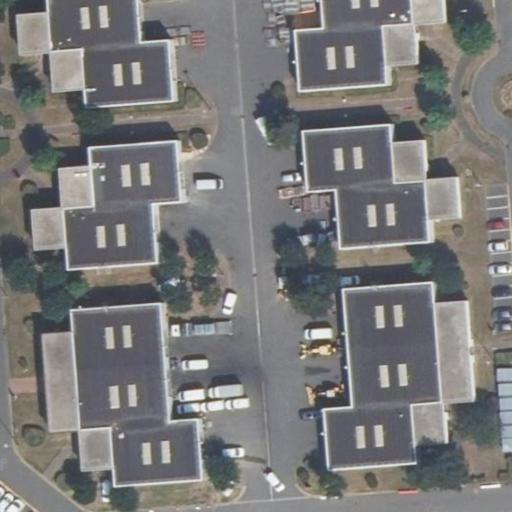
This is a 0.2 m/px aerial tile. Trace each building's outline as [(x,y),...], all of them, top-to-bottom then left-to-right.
[(90,83),(91,101),(183,95),(179,36),(152,38),(148,0),(54,0),(55,6),(27,8),(32,71),(60,70),(61,85),(90,83)] [(329,0),(332,26),(304,27),(307,85),(397,79),(395,61),(425,60),(423,41),(455,39),(452,0),(329,0)] [(346,185),(350,245),(439,239),(438,217),(468,215),(464,157),(434,158),(432,139),(401,141),(399,120),(311,126),(317,187),(346,185)] [(168,258),(164,196),(190,194),(186,137),(95,143),(96,164),(66,166),(67,186),(41,187),(44,247),(73,245),(74,264),(168,258)] [(362,405),(332,407),(336,467),(426,461),(424,443),(456,441),(453,398),(481,397),(475,295),(446,296),(445,279),(352,285),(362,405)] [(178,416),(171,300),(78,306),(79,321),(50,323),(57,427),(86,425),(88,466),(121,464),(123,483),(210,477),(206,414),(178,416)]
